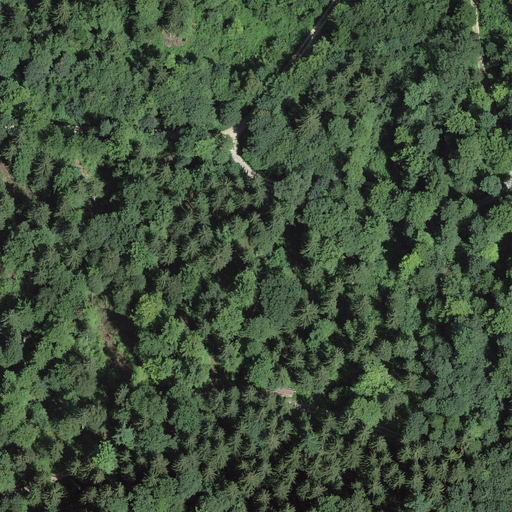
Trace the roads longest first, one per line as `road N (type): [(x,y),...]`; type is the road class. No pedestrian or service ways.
road 1 (track): [(0,495),(68,471),(152,413),(201,394),(246,395),(346,418),(455,461),(497,449),(511,417)]
road 2 (track): [(511,185),(469,208),(265,181),(241,166),(228,141),(199,136),(0,128)]
road 3 (track): [(228,141),(334,0)]
road 4 (track): [(472,0),(490,102),(511,163)]
